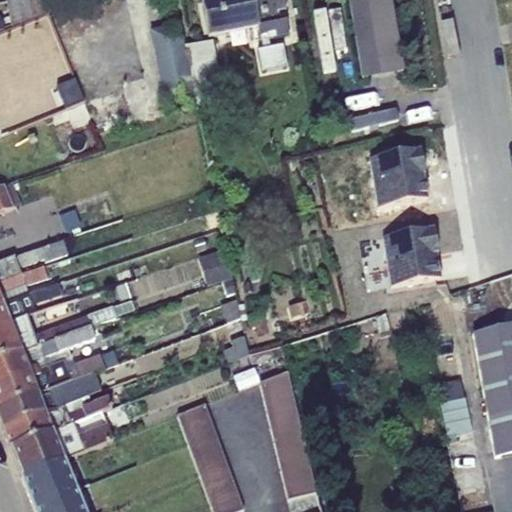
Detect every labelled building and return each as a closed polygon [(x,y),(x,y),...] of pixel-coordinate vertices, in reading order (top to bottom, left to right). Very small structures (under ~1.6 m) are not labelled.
[(51,0),(19,0),(8,2),(13,28),(54,13),(51,0)] [(212,0),(201,2),(209,43),(184,47),(197,110),(225,104),(212,38),(259,30),(263,51),(257,52),(262,74),(287,69),(282,46),(269,49),(268,40),(290,36),(286,18),(280,18),(279,12),(286,11),(283,0),(212,0)] [(390,0),(348,0),(362,79),(403,72),(390,0)] [(197,110),(184,47),(180,25),(149,32),(167,119),(198,113),(197,110)] [(75,80),(57,86),(66,110),(83,104),(75,80)] [(420,152),(369,160),(378,209),(427,201),(423,176),(425,176),(420,152)] [(0,186),(0,214),(21,207),(12,182),(0,186)] [(73,212),(58,218),(65,234),(80,228),(73,212)] [(434,231),(383,239),(391,288),(440,280),(436,255),(438,255),(434,231)] [(0,265),(0,281),(20,274),(19,271),(44,263),(45,265),(68,258),(63,242),(0,265)] [(223,252),(198,260),(207,288),(232,280),(223,252)] [(21,277),(20,274),(0,281),(0,303),(27,293),(25,288),(48,280),(44,269),(21,277)] [(27,317),(0,326),(0,361),(91,330),(117,321),(116,319),(142,310),(139,299),(132,301),(127,284),(115,288),(120,306),(34,337),(27,317)] [(27,293),(0,303),(0,326),(27,317),(36,314),(34,307),(62,297),(59,286),(29,298),(27,293)] [(248,320),(245,305),(237,307),(236,302),(221,307),(227,325),(240,320),(240,323),(248,320)] [(385,313),(373,317),(380,342),(392,337),(385,313)] [(511,325),(472,335),(494,459),(511,456),(511,325)] [(91,330),(0,361),(0,384),(71,358),(68,351),(95,342),(91,330)] [(247,358),(243,337),(230,343),(232,349),(225,352),(229,362),(236,359),(237,362),(247,358)] [(71,358),(0,384),(0,409),(94,375),(118,365),(113,352),(75,367),(71,358)] [(238,392),(260,384),(254,369),(232,378),(238,392)] [(259,384),(288,501),(316,494),(286,374),(259,384)] [(94,375),(0,409),(0,424),(2,431),(88,397),(101,392),(94,375)] [(460,381),(436,387),(447,438),(471,433),(460,381)] [(88,397),(2,431),(9,450),(74,425),(113,410),(108,399),(92,405),(88,397)] [(203,406),(178,418),(212,511),(241,511),(243,511),(203,406)] [(74,425),(9,450),(21,478),(64,461),(113,441),(107,426),(78,437),(74,425)] [(64,461),(21,478),(33,508),(76,490),(64,461)] [(84,511),(76,490),(33,508),(34,511),(84,511)]
